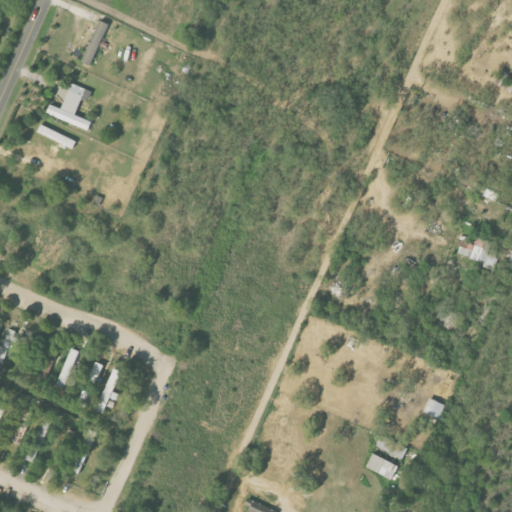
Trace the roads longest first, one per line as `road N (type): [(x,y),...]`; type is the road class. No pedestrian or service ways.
road 1 (residential): [(165,368),(157,357),(0,288)]
road 2 (residential): [(105,511),(165,368)]
